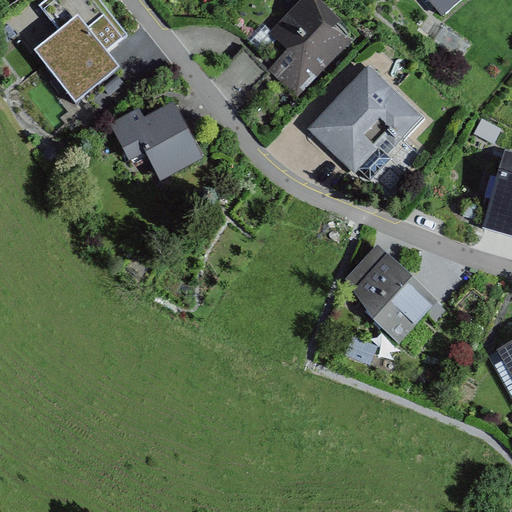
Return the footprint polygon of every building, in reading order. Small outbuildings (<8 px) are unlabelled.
[(97,0),(52,0),(44,7),(65,35),(39,54),(77,104),(120,72),(106,55),(127,39),(97,0)] [(359,42),(321,0),(306,0),(271,32),(290,54),(269,73),(295,101),(359,42)] [(422,0),(441,22),(468,0),(422,0)] [(372,179),(427,121),(372,69),(308,135),(354,179),(362,170),(372,179)] [(208,165),(178,107),(147,123),(142,113),(112,128),(135,173),(143,169),(155,192),(208,165)] [(511,155),(510,155),(486,225),(511,234),(511,155)] [(344,284),(401,343),(440,305),(394,257),(384,247),(344,284)] [(511,345),(500,351),(511,375),(511,345)]
